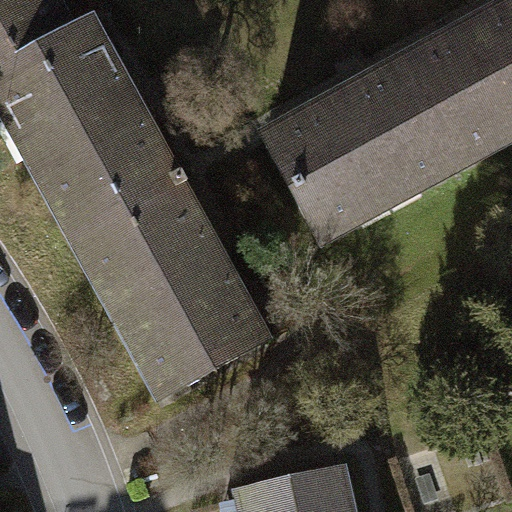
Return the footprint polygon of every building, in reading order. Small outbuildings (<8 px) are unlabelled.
[(0,0),(0,87),(73,47),(46,0),(0,0)] [(511,16),(402,76),(457,181),(511,151),(511,16)] [(0,128),(71,256),(182,198),(92,36),(73,47),(0,87),(0,128)] [(323,253),(457,181),(402,76),(266,149),(323,253)] [(182,198),(71,256),(161,416),(270,356),(182,198)] [(229,496),(232,511),(348,511),(340,473),(229,496)]
